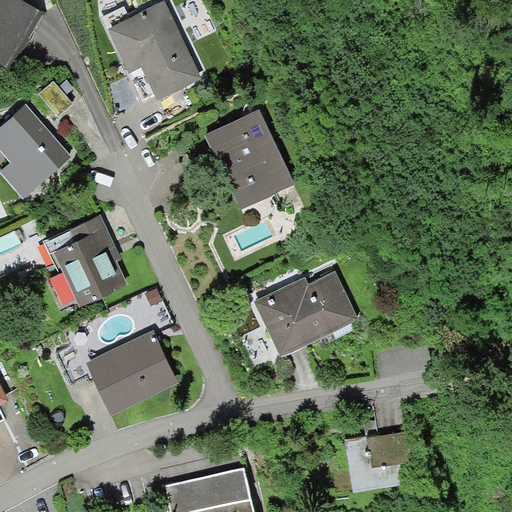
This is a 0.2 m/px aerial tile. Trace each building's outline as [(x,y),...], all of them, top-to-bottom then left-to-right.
[(45,13),(22,0),(0,0),(0,62),(12,69),(33,34),(45,13)] [(164,1),(108,28),(129,72),(141,67),(157,100),(202,77),(164,1)] [(48,130),(25,104),(0,126),(0,150),(11,163),(0,172),(24,199),(72,157),(48,130)] [(295,184),(259,110),(205,135),(217,160),(241,210),(295,184)] [(70,230),(76,241),(106,227),(101,215),(70,230)] [(76,241),(54,252),(62,270),(80,306),(128,283),(117,261),(122,258),(117,248),(106,227),(76,241)] [(59,272),(62,270),(54,252),(76,241),(70,230),(70,228),(43,241),(59,272)] [(359,319),(336,271),(309,284),(305,277),(254,301),(280,356),(308,343),(359,319)] [(179,385),(155,331),(86,362),(111,416),(179,385)] [(0,405),(8,401),(0,384),(0,405)] [(362,436),(344,439),(353,492),(403,484),(399,464),(411,462),(406,431),(367,437),(367,436),(362,436)] [(255,511),(245,468),(165,485),(170,511),(255,511)]
